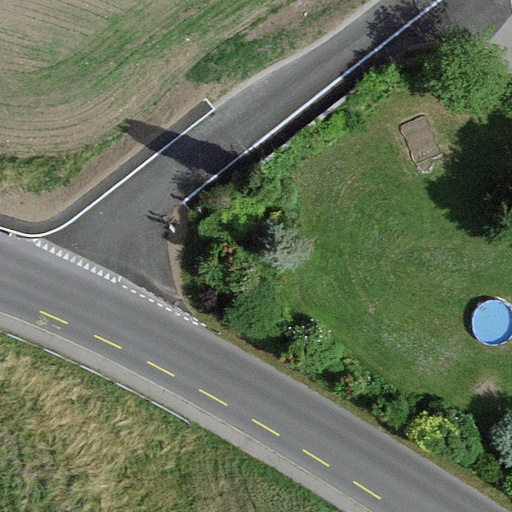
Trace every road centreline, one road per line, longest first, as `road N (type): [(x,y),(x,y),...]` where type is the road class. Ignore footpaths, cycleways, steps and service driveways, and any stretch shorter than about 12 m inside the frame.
road 1 (residential): [(436,0),(232,145),(59,297)]
road 2 (tertiary): [(59,297),(197,364),(431,511)]
